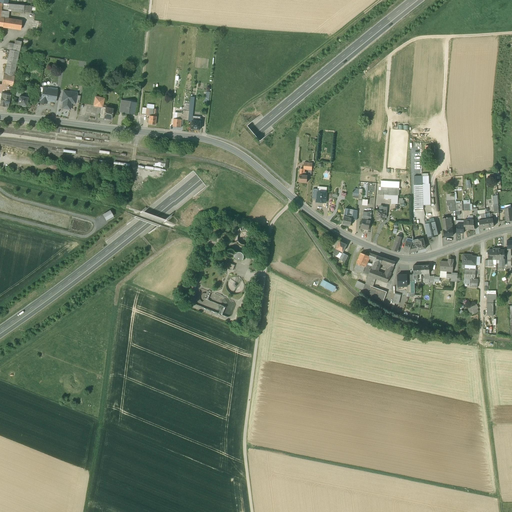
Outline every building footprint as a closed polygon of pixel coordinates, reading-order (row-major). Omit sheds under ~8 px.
[(7,4),(5,4),(4,9),(8,10),(7,11),(24,13),(24,5),(7,4)] [(21,22),(9,20),(8,27),(20,30),(21,22)] [(21,42),(15,41),(14,44),(13,50),(19,52),(21,42)] [(9,50),(4,74),(14,76),(19,52),(13,50),(10,50),(9,50)] [(4,74),(1,85),(7,86),(12,87),(14,76),(4,74)] [(58,90),(43,88),(43,92),(41,100),(41,103),(46,104),(47,102),(56,103),(58,90)] [(77,93),(62,90),(61,101),(62,102),(61,109),(70,110),(71,103),(75,104),(75,103),(76,95),(77,93)] [(10,95),(6,94),(1,93),(0,99),(0,105),(4,107),(8,107),(10,95)] [(22,96),(20,95),(19,97),(18,105),(22,106),(22,107),(26,107),(28,97),(22,96)] [(104,99),(95,97),(93,106),(102,107),(104,99)] [(136,103),(121,100),(119,113),(134,115),(136,103)] [(113,109),(105,108),(103,116),(100,115),(100,118),(111,120),(113,109)] [(182,114),(178,113),(178,117),(178,119),(174,119),(173,127),(181,128),(181,124),(183,124),(183,119),(182,118),(182,114)] [(156,117),(148,116),(148,119),(147,119),(146,121),(148,121),(148,124),(155,125),(156,117)] [(198,120),(196,120),(196,121),(192,121),(192,122),(192,129),(200,130),(200,127),(202,127),(202,124),(201,124),(201,122),(201,119),(200,119),(198,119),(198,120)] [(309,175),(303,175),(299,175),(299,182),(307,183),(307,178),(309,178),(309,175)] [(400,182),(381,181),(381,189),(379,189),(379,194),(399,195),(400,182)] [(422,184),(414,184),(414,209),(423,209),(423,206),(422,184)] [(359,187),(359,191),(358,198),(358,204),(366,205),(368,188),(359,187)] [(318,192),(317,192),(317,198),(317,202),(326,202),(327,193),(318,192)] [(447,200),(447,206),(449,205),(450,212),(456,211),(455,203),(455,199),(447,200)] [(357,210),(350,209),(349,215),(352,216),(352,217),(352,219),(353,219),(357,219),(357,210)] [(382,211),(377,210),(376,219),(377,219),(377,220),(380,221),(380,220),(384,220),(384,218),(385,214),(385,211),(382,211)] [(110,211),(102,216),(105,221),(113,217),(110,211)] [(352,217),(347,216),(347,215),(344,214),(343,224),(350,226),(351,223),(352,219),(352,217)] [(486,219),(482,220),(481,214),(478,214),(480,229),(487,228),(486,219)] [(451,217),(442,218),(444,229),(443,229),(444,237),(453,236),(452,229),(451,217)] [(366,220),(362,219),(360,228),(369,230),(370,221),(366,220)] [(473,221),(464,221),(464,224),(464,229),(474,229),(473,223),(473,221)] [(435,222),(425,224),(428,238),(438,235),(435,222)] [(398,233),(395,241),(400,243),(402,244),(403,242),(404,239),(401,237),(402,234),(398,233)] [(407,241),(406,241),(405,243),(405,244),(403,250),(409,252),(410,247),(411,246),(412,243),(407,241)] [(346,245),(340,242),(336,249),(340,250),(343,252),(346,245)] [(496,249),(492,248),(492,250),(488,250),(488,259),(493,259),(496,259),(496,249)] [(228,256),(229,257),(238,261),(240,261),(242,261),(243,260),(244,258),(244,257),(244,255),(243,254),(242,253),(233,249),(232,249),(231,249),(230,249),(229,249),(228,250),(227,250),(227,252),(227,254),(227,255),(228,256)] [(504,250),(500,250),(500,249),(496,249),(496,259),(499,259),(504,259),(504,258),(504,251),(504,250)] [(343,252),(340,250),(337,255),(340,257),(339,259),(342,261),(346,253),(343,252)] [(369,256),(360,253),(356,263),(360,265),(365,267),(366,265),(368,258),(369,256)] [(476,256),(467,256),(468,254),(463,254),(462,268),(465,268),(465,265),(476,265),(476,256)] [(383,258),(377,256),(375,261),(373,267),(373,268),(377,270),(378,270),(381,263),(383,258)] [(395,262),(387,259),(386,262),(386,264),(386,265),(385,267),(388,268),(387,269),(392,271),(395,262)] [(448,262),(441,261),(440,271),(447,271),(452,272),(453,259),(449,259),(448,262)] [(360,265),(356,263),(354,269),(362,272),(364,269),(359,267),(360,265)] [(421,265),(413,266),(413,274),(413,279),(414,279),(418,279),(417,274),(421,274),(421,265)] [(429,265),(421,265),(421,274),(426,274),(429,274),(429,265)] [(472,267),(470,268),(465,268),(464,279),(470,279),(476,279),(475,278),(476,268),(474,268),(472,267)] [(377,270),(373,268),(372,269),(370,268),(368,275),(373,276),(374,277),(376,271),(377,270)] [(378,272),(376,271),(374,277),(382,280),(384,274),(378,272)] [(407,275),(397,275),(397,286),(398,286),(402,286),(407,286),(407,283),(407,277),(407,275)] [(321,280),(319,286),(333,291),(335,285),(321,280)] [(365,284),(357,281),(355,287),(363,290),(365,284)] [(369,285),(365,284),(363,290),(362,293),(384,301),(388,292),(369,285)] [(476,304),(468,309),(471,313),(472,315),(474,314),(479,312),(477,309),(478,308),(476,304)]
